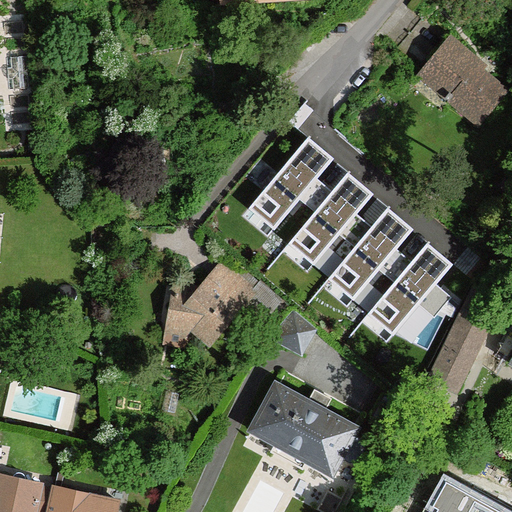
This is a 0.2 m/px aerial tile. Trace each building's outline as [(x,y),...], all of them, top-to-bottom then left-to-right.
[(226,0),(228,10),(251,9),(251,2),(277,0),(226,0)] [(451,38),(420,75),(480,125),(508,94),(477,68),(480,64),(451,38)] [(284,234),(283,235),(398,331),(423,301),(438,313),(455,292),(440,279),(456,260),(386,200),(372,217),(360,207),(375,188),(309,133),(249,204),(284,234)] [(212,341),(239,309),(217,292),(222,286),(212,278),(196,298),(175,295),(170,326),(189,328),(193,325),(212,341)] [(317,330),(294,311),(272,339),(303,355),(317,330)] [(491,325),(464,313),(431,378),(439,382),(458,391),(491,325)] [(439,382),(431,378),(428,377),(418,394),(429,400),(439,382)] [(278,386),(254,429),(332,472),(341,457),(353,434),(356,428),(278,386)] [(364,439),(353,434),(341,457),(352,462),(360,460),(366,447),(364,439)] [(34,511),(41,485),(0,475),(0,511),(34,511)] [(511,511),(511,502),(462,482),(449,511),(511,511)] [(50,511),(56,488),(41,485),(34,511),(50,511)] [(98,497),(56,488),(50,511),(94,511),(98,498),(98,497)] [(111,511),(113,502),(98,498),(94,511),(111,511)]
